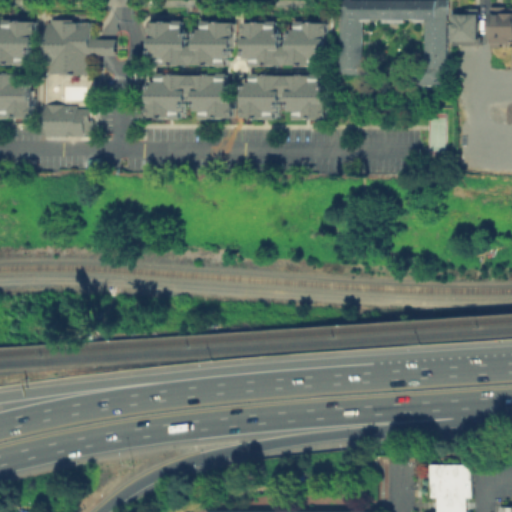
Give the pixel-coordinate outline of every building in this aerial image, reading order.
[(367,73),(367,21),(425,21),(426,83),(450,83),(450,0),(342,0),(342,12),(342,73),(367,73)] [(492,13),(511,13),(511,41),(492,41),(492,13)] [(456,14),(482,14),(482,41),(456,41),(456,14)] [(0,26),(7,26),(7,17),(38,17),(38,55),(31,55),(31,62),(0,62),(0,26)] [(92,53),(92,72),(83,72),(66,72),(51,72),(46,72),(46,49),(46,18),(92,18),(92,37),(92,45),(92,53)] [(150,56),(150,18),(183,18),(183,27),(189,27),(189,43),(197,43),(197,27),(203,27),(203,18),(235,18),(235,56),(227,56),(227,63),(158,64),(158,56),(150,56)] [(243,56),(243,18),(275,18),(275,26),(282,26),(282,42),(290,42),(290,26),(296,26),(296,18),(328,18),(328,56),(320,56),(320,63),(251,63),(251,56),(243,56)] [(92,37),(108,37),(117,37),(117,54),(108,54),(92,53),(92,45),(92,37)] [(489,52),(489,68),(474,68),(474,52),(489,52)] [(38,78),(38,115),(5,115),(5,107),(0,107),(0,70),(30,70),(30,78),(38,78)] [(235,79),(235,117),(202,117),(202,108),(196,108),(196,92),(188,92),(188,108),(182,108),(182,117),(150,117),(150,79),(158,79),(158,72),(227,72),(227,79),(235,79)] [(328,79),(328,117),(295,117),(295,108),(289,108),(289,92),(281,92),(281,108),(275,108),(275,117),(243,117),(243,79),(251,79),(251,72),(320,72),(320,79),(328,79)] [(96,118),(96,134),(50,134),(51,103),(80,103),(80,107),(92,107),(92,118),(96,118)] [(436,511),(436,469),(476,469),(476,511),(436,511)]
